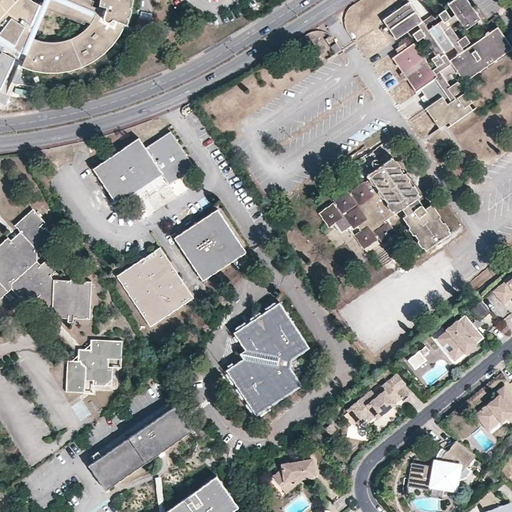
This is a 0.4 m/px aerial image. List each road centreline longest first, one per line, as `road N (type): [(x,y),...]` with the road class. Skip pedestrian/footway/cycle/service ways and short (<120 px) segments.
road 1 (secondary): [(0,145),(76,133),(169,103),(342,0)]
road 2 (secondary): [(310,0),(153,90),(0,127)]
road 3 (residential): [(511,344),(379,450),(360,482),(368,511)]
